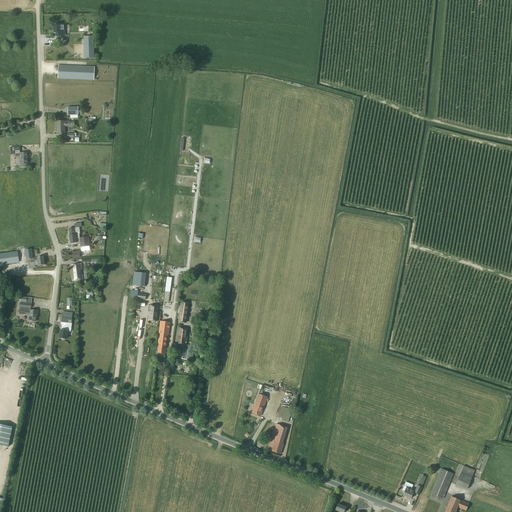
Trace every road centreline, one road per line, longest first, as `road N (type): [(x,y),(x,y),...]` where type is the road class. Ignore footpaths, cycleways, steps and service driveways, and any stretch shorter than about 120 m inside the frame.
road 1 (tertiary): [(403,511),(45,363)]
road 2 (unclassified): [(45,363),(58,260),(43,201),(38,0)]
